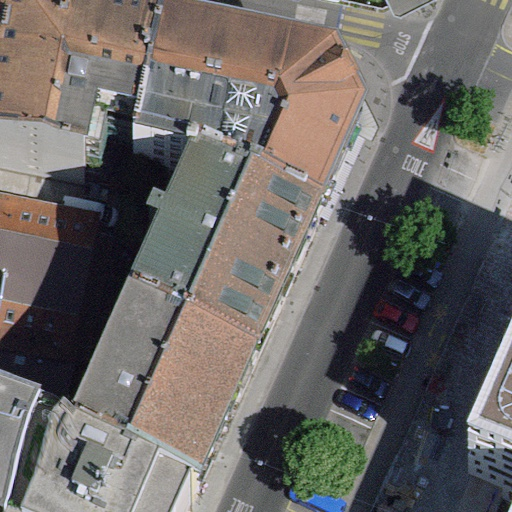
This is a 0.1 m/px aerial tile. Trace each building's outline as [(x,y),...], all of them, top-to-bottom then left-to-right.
[(96,135),(145,144),(163,50),(22,19),(14,26),(0,92),(0,164),(89,182),(96,135)] [(200,181),(317,233),(360,137),(334,82),(163,50),(145,144),(140,169),(200,181)] [(200,181),(134,325),(251,376),(317,233),(200,181)] [(90,232),(0,213),(0,348),(67,362),(90,232)] [(134,325),(77,458),(193,509),(251,376),(134,325)] [(511,511),(511,381),(472,474),(511,491),(511,511)] [(42,394),(23,435),(44,444),(53,448),(71,407),(42,394)] [(0,424),(0,511),(21,511),(44,444),(23,435),(0,424)] [(53,448),(44,444),(21,511),(191,511),(193,509),(77,458),(53,448)]
